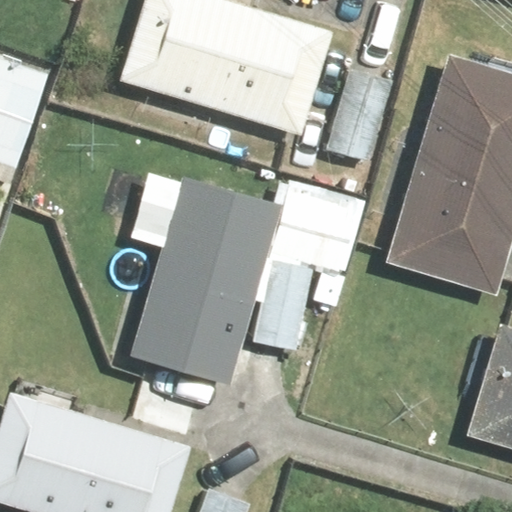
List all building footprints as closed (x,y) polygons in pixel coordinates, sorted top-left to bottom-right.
[(231,0),(137,0),(113,79),(295,135),(328,29),(231,0)] [(511,71),(443,50),(378,260),(491,294),(511,224),(511,71)] [(385,70),(341,62),(323,148),(367,157),(385,70)] [(177,173),(124,353),(226,383),(279,204),(177,173)] [(511,325),(495,321),(461,433),(511,447),(511,325)] [(3,389),(0,400),(0,502),(33,511),(166,511),(187,443),(3,389)] [(247,511),(253,498),(201,476),(186,511),(247,511)]
